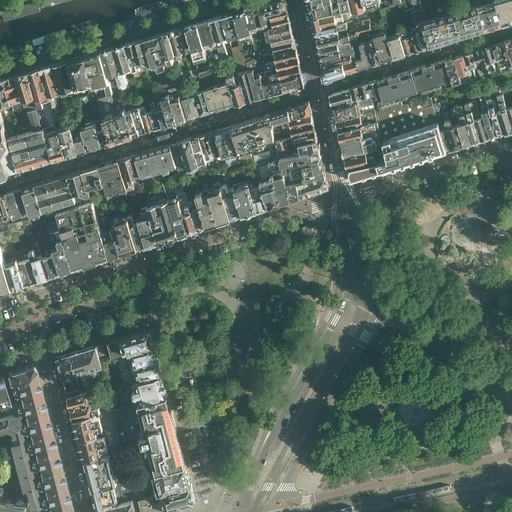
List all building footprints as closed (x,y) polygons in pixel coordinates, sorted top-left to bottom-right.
[(141,16),(166,9),(167,8),(168,7),(168,6),(169,6),(169,5),(169,4),(168,3),(168,2),(167,2),(167,1),(166,1),(165,1),(164,0),(164,1),(138,8),(137,9),(136,10),(136,11),(136,12),(136,13),(136,14),(137,15),(138,16),(139,16),(140,16),(141,16)] [(287,6),(285,0),(273,0),(264,3),(265,11),(287,6)] [(349,29),(356,27),(357,35),(366,33),(374,31),(367,4),(365,5),(363,0),(324,0),(309,4),(312,15),(312,16),(312,17),(313,17),(315,27),(314,27),(315,28),(317,36),(340,31),(339,28),(348,26),(349,29)] [(432,13),(432,11),(428,0),(409,0),(410,2),(412,7),(415,21),(422,19),(421,16),(432,13)] [(502,24),(495,0),(477,0),(479,3),(486,29),(502,24)] [(511,0),(495,0),(502,24),(511,21),(511,0)] [(35,3),(0,12),(0,17),(1,23),(37,13),(35,3)] [(268,23),(266,15),(265,11),(264,3),(255,6),(259,24),(264,23),(265,28),(269,27),(268,23)] [(486,29),(479,3),(445,12),(444,8),(432,11),(432,13),(421,16),(422,19),(430,45),(430,46),(454,38),(486,29)] [(259,24),(255,6),(246,8),(252,30),(251,31),(256,30),(254,25),(259,24)] [(288,14),(287,6),(265,11),(266,15),(271,14),(272,18),(288,14)] [(399,29),(393,6),(380,9),(386,29),(394,27),(394,30),(399,29)] [(252,30),(246,8),(234,12),(244,52),(254,44),(251,31),(252,30)] [(97,21),(99,29),(132,19),(129,11),(97,21)] [(244,52),(234,12),(222,15),(228,36),(238,70),(247,67),(246,61),(244,52)] [(290,22),(288,14),(272,18),(273,22),(268,23),(269,27),(290,22)] [(222,38),(228,36),(222,15),(210,19),(198,22),(208,55),(209,59),(227,54),(222,38)] [(70,27),(73,36),(97,29),(94,19),(70,27)] [(422,19),(415,21),(413,22),(414,25),(415,25),(422,48),(430,45),(422,19)] [(208,55),(198,22),(186,26),(193,52),(196,59),(208,55)] [(269,27),(265,28),(256,30),(251,31),(254,44),(255,47),(274,43),(294,38),(290,22),(269,27)] [(415,25),(414,25),(412,26),(413,29),(411,29),(412,33),(409,34),(414,50),(422,48),(415,25)] [(193,52),(186,26),(178,28),(181,36),(180,38),(184,50),(189,49),(190,52),(193,52)] [(319,44),(357,35),(356,27),(349,29),(340,31),(317,36),(319,44)] [(184,50),(180,38),(181,36),(178,28),(169,30),(175,51),(175,53),(177,59),(186,57),(184,50)] [(175,51),(169,30),(161,32),(170,61),(174,60),(172,53),(175,53),(175,51)] [(393,57),(387,36),(386,30),(374,33),(381,60),(393,57)] [(414,50),(409,34),(408,30),(398,33),(404,53),(414,50)] [(381,60),(374,31),(366,33),(374,63),(381,60)] [(25,49),(26,49),(57,40),(55,32),(23,41),(23,42),(22,42),(22,43),(21,43),(21,44),(21,45),(21,46),(22,47),(22,48),(23,48),(23,49),(24,49),(25,49)] [(177,86),(170,61),(161,32),(145,37),(153,62),(155,69),(163,66),(165,73),(157,75),(161,91),(164,90),(168,89),(177,86)] [(374,63),(366,33),(357,35),(359,43),(361,50),(363,56),(355,58),(358,68),(365,66),(374,63)] [(404,53),(398,33),(387,36),(393,57),(404,53)] [(321,53),(359,43),(357,35),(319,44),(321,53)] [(153,62),(145,37),(137,40),(143,60),(147,58),(149,63),(153,62)] [(296,46),(294,38),(274,43),(275,46),(269,48),(270,52),(296,46)] [(511,39),(503,41),(510,62),(511,61),(511,39)] [(143,60),(137,40),(125,43),(132,67),(135,77),(139,76),(137,69),(145,67),(143,60)] [(510,62),(503,41),(493,44),(497,58),(500,67),(504,66),(504,68),(511,66),(510,62)] [(132,67),(125,43),(113,46),(120,70),(119,71),(120,76),(117,76),(120,84),(128,82),(124,69),(132,67)] [(322,60),(361,50),(359,43),(321,53),(322,60)] [(497,58),(493,44),(483,48),(490,69),(495,68),(493,60),(497,58)] [(0,56),(11,53),(9,46),(0,49),(0,56)] [(120,70),(113,46),(101,50),(109,79),(112,78),(110,73),(116,72),(117,76),(120,76),(119,71),(120,70)] [(296,46),(270,52),(264,54),(265,59),(276,57),(277,59),(298,54),(296,46)] [(490,69),(483,48),(473,51),(477,64),(481,63),(484,71),(490,69)] [(109,79),(101,50),(86,54),(95,85),(105,82),(108,93),(113,91),(112,87),(109,79)] [(349,60),(355,58),(363,56),(361,50),(322,60),(324,67),(343,62),(349,60)] [(477,64),(473,51),(464,54),(471,75),(476,74),(474,65),(477,64)] [(102,110),(98,98),(94,86),(95,85),(86,54),(69,59),(78,91),(78,93),(88,90),(89,92),(88,94),(91,105),(83,107),(87,122),(95,120),(102,145),(110,142),(102,115),(101,110),(102,110)] [(298,54),(277,59),(268,61),(269,66),(278,64),(278,68),(300,63),(298,54)] [(471,75),(464,54),(455,56),(460,72),(463,71),(465,77),(469,76),(470,79),(472,78),(471,75)] [(460,72),(455,56),(446,59),(452,79),(453,82),(462,79),(460,72)] [(358,68),(355,58),(349,60),(351,70),(358,68)] [(78,91),(69,59),(52,64),(61,95),(62,96),(65,95),(63,90),(73,87),(75,92),(78,91)] [(266,95),(262,79),(260,72),(257,59),(246,61),(247,67),(248,67),(250,73),(256,97),(266,95)] [(452,79),(446,59),(428,65),(411,70),(417,90),(433,85),(433,86),(442,84),(442,82),(452,79)] [(351,70),(349,60),(343,62),(346,71),(351,70)] [(346,71),(343,62),(324,67),(326,78),(328,77),(346,71)] [(271,77),(302,70),(300,63),(278,68),(279,71),(273,73),(272,69),(260,72),(262,79),(271,77)] [(61,95),(52,64),(40,67),(52,106),(58,105),(55,97),(61,95)] [(52,106),(40,67),(28,71),(44,127),(54,159),(66,155),(56,122),(52,106)] [(305,83),(302,70),(271,77),(275,92),(284,89),(299,85),(305,83)] [(417,90),(411,70),(394,75),(377,79),(381,94),(383,99),(400,95),(417,90)] [(44,127),(28,71),(16,75),(26,107),(31,125),(33,130),(44,127)] [(256,97),(250,73),(240,76),(242,83),(246,100),(256,97)] [(246,100),(242,83),(237,84),(234,74),(226,76),(228,82),(235,104),(246,100)] [(26,107),(16,75),(4,78),(11,103),(14,111),(18,110),(19,110),(19,111),(20,110),(21,110),(21,109),(26,107)] [(511,125),(502,94),(498,79),(497,76),(489,78),(490,82),(499,110),(505,131),(511,129),(511,125)] [(275,92),(271,77),(262,79),(266,95),(275,92)] [(11,103),(4,78),(0,79),(0,108),(3,120),(8,119),(7,117),(9,116),(5,105),(11,103)] [(211,111),(204,88),(201,79),(198,80),(200,86),(194,88),(201,114),(211,111)] [(381,94),(377,79),(371,81),(375,96),(379,95),(381,94)] [(235,104),(228,82),(222,83),(223,86),(219,87),(218,84),(215,85),(204,88),(211,111),(216,109),(217,110),(221,109),(221,108),(224,107),(226,107),(229,106),(230,105),(235,104)] [(373,96),(369,82),(360,84),(363,97),(368,95),(368,97),(373,96)] [(475,89),(473,84),(473,83),(464,85),(466,91),(475,89)] [(363,97),(360,84),(351,87),(354,101),(358,100),(358,98),(363,97)] [(126,102),(121,85),(112,87),(113,91),(114,94),(117,104),(126,102)] [(187,118),(179,92),(177,86),(168,89),(177,121),(187,118)] [(354,101),(351,87),(340,90),(330,93),(333,106),(354,101)] [(201,114),(194,88),(179,92),(187,118),(201,114)] [(177,121),(168,89),(164,90),(166,96),(162,97),(162,99),(170,123),(177,121)] [(497,134),(487,100),(485,93),(479,95),(485,112),(486,114),(483,115),(489,137),(497,134)] [(511,106),(507,93),(502,94),(511,125),(511,106)] [(119,110),(117,104),(114,94),(98,98),(102,110),(101,110),(102,115),(119,110)] [(163,125),(158,109),(156,108),(152,94),(145,96),(147,104),(151,103),(153,110),(149,111),(154,128),(163,125)] [(375,112),(403,104),(400,95),(383,99),(381,100),(379,95),(375,96),(373,96),(368,97),(358,100),(354,101),(333,106),(336,118),(375,110),(375,112)] [(447,150),(442,131),(436,111),(431,96),(403,104),(375,112),(378,122),(380,130),(382,137),(384,145),(385,151),(387,158),(348,167),(351,180),(447,150)] [(146,131),(140,106),(137,98),(130,101),(132,108),(125,110),(133,135),(146,131)] [(170,123),(162,99),(159,100),(161,108),(158,109),(163,125),(170,123)] [(505,131),(499,110),(496,111),(492,99),(487,100),(497,134),(505,131)] [(489,137),(483,115),(480,116),(480,113),(475,100),(469,102),(481,139),(489,137)] [(312,113),(309,103),(309,101),(270,113),(273,122),(312,113)] [(481,139),(469,102),(465,103),(467,110),(468,112),(470,119),(467,120),(473,141),(481,139)] [(473,141),(467,120),(462,104),(457,106),(462,122),(457,123),(463,145),(473,141)] [(154,128),(149,111),(146,112),(144,105),(140,106),(146,131),(154,128)] [(3,120),(0,108),(0,175),(7,173),(10,172),(18,170),(8,138),(7,132),(3,120)] [(133,135),(125,110),(125,108),(119,110),(102,115),(110,142),(133,135)] [(463,145),(457,123),(452,125),(451,119),(448,108),(442,110),(453,148),(463,145)] [(378,122),(375,112),(375,110),(336,118),(339,131),(378,122)] [(453,148),(442,110),(436,111),(442,131),(447,150),(453,148)] [(275,136),(274,131),(273,123),(273,122),(270,113),(257,117),(232,125),(239,150),(241,156),(248,153),(247,149),(260,145),(261,146),(265,145),(264,142),(265,140),(268,140),(268,138),(275,136)] [(274,131),(314,121),(312,113),(273,122),(273,123),(274,131)] [(95,120),(87,122),(82,124),(84,132),(89,148),(102,145),(95,120)] [(74,139),(73,136),(71,127),(70,123),(65,125),(63,121),(56,122),(66,155),(78,152),(74,139)] [(276,139),(316,130),(314,121),(274,131),(275,136),(276,139)] [(378,122),(339,131),(341,139),(371,132),(380,130),(378,122)] [(33,130),(31,125),(26,126),(26,127),(26,128),(25,128),(24,128),(23,127),(19,129),(20,134),(33,130)] [(239,150),(232,125),(215,130),(223,153),(223,155),(239,150)] [(54,159),(44,127),(33,130),(20,134),(14,136),(8,138),(18,170),(54,159)] [(223,153),(215,130),(207,132),(212,149),(216,148),(218,154),(223,153)] [(279,147),(317,138),(316,130),(276,139),(278,144),(279,147)] [(89,148),(84,132),(78,135),(79,138),(74,139),(78,152),(89,148)] [(215,158),(212,149),(207,132),(199,135),(207,159),(211,158),(213,158),(214,164),(225,160),(223,155),(215,158)] [(384,145),(382,137),(373,139),(371,132),(341,139),(344,155),(365,151),(365,150),(372,148),(384,145)] [(207,159),(199,135),(191,137),(199,164),(208,162),(207,159)] [(199,164),(191,137),(179,141),(187,166),(188,168),(199,164)] [(320,148),(319,143),(317,138),(279,147),(278,144),(271,146),(273,151),(277,150),(277,152),(279,152),(281,157),(320,148)] [(187,166),(179,141),(171,143),(177,163),(179,169),(187,166)] [(177,163),(171,143),(156,147),(150,149),(135,154),(141,172),(141,174),(177,163)] [(290,199),(287,185),(284,173),(288,172),(286,163),(282,163),(282,162),(276,163),(273,151),(271,146),(251,152),(253,157),(262,186),(268,206),(290,199)] [(286,163),(321,155),(320,148),(281,157),(282,162),(282,163),(286,163)] [(387,158),(385,151),(373,153),(372,148),(365,150),(365,151),(344,155),(348,167),(387,158)] [(253,157),(251,152),(248,153),(241,156),(241,157),(242,160),(242,161),(253,157)] [(141,172),(135,154),(119,158),(128,187),(128,188),(140,185),(137,173),(141,172)] [(326,175),(321,155),(286,163),(288,172),(284,173),(287,185),(297,182),(306,180),(326,175)] [(128,187),(119,158),(99,164),(104,183),(108,193),(128,187)] [(251,189),(242,161),(242,160),(227,165),(235,191),(242,214),(257,209),(251,189)] [(104,183),(99,164),(83,169),(88,188),(104,183)] [(211,176),(209,167),(190,173),(193,182),(211,176)] [(55,208),(76,201),(91,196),(88,188),(83,169),(82,169),(34,184),(43,211),(31,215),(32,217),(34,225),(47,221),(45,217),(57,213),(55,208)] [(242,214),(235,191),(228,194),(226,185),(227,183),(224,174),(218,176),(231,218),(242,214)] [(329,187),(326,175),(306,180),(309,194),(329,187)] [(231,218),(218,176),(216,177),(217,182),(215,183),(216,187),(196,193),(200,205),(206,226),(218,222),(231,218)] [(309,194),(306,180),(297,182),(301,196),(309,194)] [(301,196),(297,182),(287,185),(290,199),(301,196)] [(43,211),(34,184),(22,187),(31,215),(43,211)] [(268,206),(262,186),(251,189),(257,209),(268,206)] [(31,215),(22,187),(14,190),(24,220),(32,217),(31,215)] [(24,220),(14,190),(6,192),(15,222),(24,220)] [(197,229),(189,201),(185,191),(178,193),(179,198),(181,204),(184,203),(187,212),(184,213),(184,215),(189,231),(197,229)] [(55,248),(51,235),(47,221),(34,225),(32,217),(24,220),(15,222),(6,192),(0,193),(0,202),(3,211),(4,214),(4,217),(0,217),(0,244),(13,286),(40,278),(50,275),(49,275),(62,271),(55,248)] [(180,234),(170,201),(169,200),(165,201),(163,195),(147,200),(149,206),(148,206),(147,206),(142,208),(143,212),(136,214),(139,222),(146,245),(158,241),(180,234)] [(110,256),(97,213),(94,202),(92,201),(91,196),(76,201),(78,207),(57,213),(73,267),(86,263),(86,264),(98,260),(99,260),(99,259),(109,256),(109,257),(110,256)] [(189,231),(184,215),(184,213),(181,204),(179,198),(170,201),(180,234),(189,231)] [(206,226),(200,205),(199,207),(196,208),(193,200),(189,201),(197,229),(206,226)] [(146,245),(139,222),(135,223),(132,214),(134,214),(132,208),(127,209),(129,216),(138,247),(146,245)] [(121,253),(111,222),(107,209),(97,213),(110,256),(121,253)] [(73,267),(57,213),(45,217),(47,221),(51,235),(55,248),(62,271),(73,267)] [(138,247),(129,216),(111,222),(121,253),(138,247)] [(312,232),(310,225),(303,227),(304,229),(305,234),(312,232)] [(0,290),(13,286),(0,244),(0,290)] [(155,345),(153,340),(150,329),(149,329),(141,332),(140,332),(131,335),(131,334),(130,335),(122,338),(122,337),(121,338),(109,341),(113,357),(125,354),(154,345),(155,345)] [(107,358),(103,344),(96,345),(101,360),(107,358)] [(101,360),(96,345),(83,349),(89,369),(102,365),(101,360)] [(162,374),(158,360),(157,355),(158,355),(158,354),(158,353),(158,352),(158,351),(157,350),(156,350),(154,345),(125,354),(133,382),(137,381),(162,374)] [(89,369),(83,349),(70,353),(76,373),(89,369)] [(81,392),(76,373),(70,353),(57,357),(67,395),(81,392)] [(37,374),(37,373),(36,367),(35,367),(35,366),(34,365),(33,365),(32,365),(26,367),(25,367),(13,371),(8,372),(10,381),(14,380),(15,382),(17,381),(16,379),(37,374)] [(0,405),(10,402),(2,374),(0,374),(0,405)] [(40,386),(41,386),(39,380),(37,374),(16,379),(17,381),(18,385),(12,387),(13,394),(20,392),(21,398),(42,392),(40,386)] [(167,395),(162,374),(137,381),(139,386),(136,387),(136,388),(134,389),(133,391),(133,394),(136,396),(141,394),(142,401),(167,395)] [(90,402),(89,396),(95,394),(94,388),(81,392),(67,395),(71,407),(90,402)] [(47,411),(45,404),(44,399),(42,392),(21,398),(23,403),(16,405),(18,412),(25,410),(26,416),(47,411)] [(178,436),(175,423),(170,407),(168,395),(167,395),(142,401),(138,402),(146,434),(142,435),(143,438),(138,439),(139,443),(144,442),(145,444),(149,443),(156,473),(186,465),(181,446),(178,436)] [(18,412),(16,405),(15,400),(10,402),(13,413),(0,417),(0,430),(6,429),(10,432),(13,441),(9,442),(21,488),(25,487),(28,501),(25,502),(27,510),(26,511),(44,511),(42,504),(40,497),(37,486),(35,478),(33,467),(31,460),(28,449),(26,441),(23,431),(21,423),(18,412)] [(100,412),(99,407),(92,408),(90,402),(71,407),(74,419),(91,414),(100,412)] [(0,417),(13,413),(11,406),(1,409),(1,411),(0,411),(0,417)] [(124,449),(116,422),(119,421),(116,412),(114,413),(113,410),(101,414),(112,453),(114,452),(124,449)] [(51,429),(50,422),(49,417),(48,417),(47,411),(26,416),(28,421),(21,423),(23,431),(29,429),(31,434),(51,429)] [(101,423),(99,416),(92,418),(91,414),(74,419),(76,429),(101,423)] [(96,435),(95,431),(103,429),(101,423),(76,429),(79,440),(96,435)] [(56,447),(55,441),(54,435),(53,436),(51,429),(31,434),(32,440),(26,441),(28,449),(34,447),(36,453),(56,447)] [(106,443),(105,437),(97,439),(96,435),(79,440),(82,450),(106,443)] [(102,455),(101,451),(108,449),(106,443),(82,450),(84,460),(102,455)] [(61,466),(59,459),(60,459),(58,454),(56,447),(36,453),(37,458),(31,460),(33,467),(39,466),(40,471),(61,466)] [(102,455),(84,460),(92,489),(114,483),(117,482),(110,455),(103,455),(102,455)] [(191,484),(186,465),(156,473),(145,475),(150,495),(191,484)] [(66,484),(64,478),(64,477),(63,472),(61,466),(40,471),(42,477),(35,478),(37,486),(44,484),(45,489),(66,484)] [(114,483),(92,489),(95,501),(97,509),(110,505),(113,505),(112,501),(118,499),(114,483)] [(71,502),(69,496),(68,491),(66,484),(45,489),(47,495),(40,497),(42,504),(49,502),(50,508),(71,502)] [(196,501),(191,484),(150,495),(134,499),(137,511),(151,511),(155,511),(166,508),(167,508),(176,506),(177,506),(185,504),(186,504),(186,503),(195,501),(196,501)] [(26,511),(27,510),(25,502),(11,500),(9,498),(6,497),(3,500),(0,499),(0,511),(26,511)] [(137,511),(134,499),(121,502),(123,511),(137,511)] [(73,511),(73,509),(72,509),(71,502),(50,508),(51,511),(73,511)] [(123,511),(121,502),(113,505),(110,505),(111,511),(123,511)]
